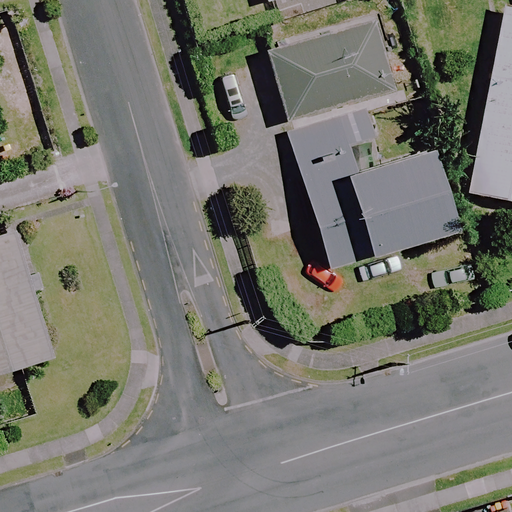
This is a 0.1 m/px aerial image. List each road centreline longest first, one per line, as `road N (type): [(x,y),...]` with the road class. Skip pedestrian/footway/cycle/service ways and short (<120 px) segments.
road 1 (residential): [(238,481),(96,0)]
road 2 (residential): [(511,398),(238,481)]
